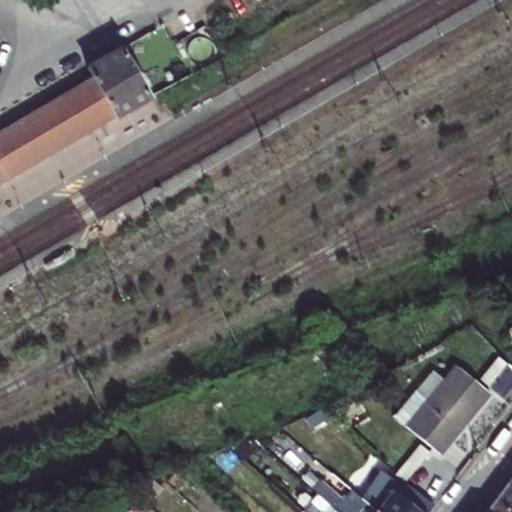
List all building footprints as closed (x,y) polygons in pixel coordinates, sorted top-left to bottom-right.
[(148,52),(169,39),(161,27),(140,39),(148,52)] [(149,99),(120,51),(87,71),(93,80),(38,114),(0,137),(0,188),(59,153),(149,99)] [(74,248),(44,265),(49,273),(79,256),(74,248)] [(451,362),(416,410),(451,437),(486,389),(451,362)] [(439,453),(451,437),(416,410),(404,426),(439,453)] [(318,413),(309,418),(314,428),(323,422),(318,413)] [(124,442),(18,477),(26,501),(131,465),(124,442)] [(297,477),(328,506),(335,511),(375,511),(362,501),(353,493),(344,504),(337,497),(303,470),(297,477)] [(375,485),(362,501),(375,511),(432,511),(435,509),(401,480),(388,495),(375,485)] [(4,482),(0,483),(0,505),(10,502),(4,482)] [(511,511),(511,488),(508,485),(495,502),(508,511),(511,511)] [(508,511),(495,502),(488,511),(508,511)]
